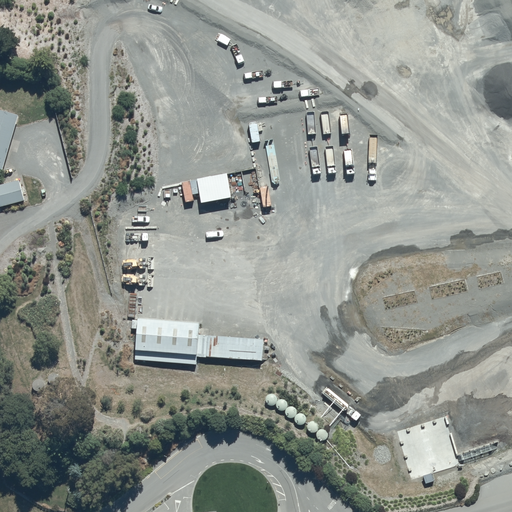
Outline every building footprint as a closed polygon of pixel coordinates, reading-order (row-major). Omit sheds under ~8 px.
[(0,85),(3,87),(4,81),(13,84),(15,78),(1,74),(0,76),(0,85)] [(0,166),(2,167),(18,115),(0,109),(0,166)] [(53,129),(41,131),(46,151),(57,149),(53,129)] [(196,177),(200,201),(231,195),(227,172),(196,177)] [(18,179),(0,184),(0,205),(4,204),(7,216),(26,211),(18,179)] [(76,181),(78,195),(94,193),(92,179),(76,181)] [(188,179),(178,180),(181,201),(191,199),(188,179)] [(57,218),(34,227),(36,233),(60,224),(57,218)] [(137,320),(132,320),(130,345),(132,345),(131,362),(134,362),(135,359),(196,364),(196,354),(259,359),(261,338),(199,333),(200,321),(137,316),(137,320)] [(49,376),(48,377),(48,378),(48,379),(49,379),(49,380),(49,381),(50,382),(51,383),(52,383),(53,384),(54,384),(55,384),(56,384),(57,384),(58,383),(59,383),(59,382),(60,382),(60,381),(61,381),(61,380),(61,379),(61,378),(61,377),(61,376),(61,375),(60,374),(60,373),(59,373),(59,372),(58,372),(57,372),(57,371),(56,371),(55,371),(54,371),(53,371),(52,372),(51,372),(51,373),(50,373),(50,374),(49,374),(49,375),(49,376)] [(34,389),(35,389),(35,390),(36,390),(37,390),(37,391),(38,391),(39,391),(40,391),(40,390),(41,390),(42,390),(43,389),(44,389),(44,388),(45,387),(45,386),(45,385),(45,384),(45,383),(45,382),(45,381),(44,381),(44,380),(43,379),(42,379),(42,378),(41,378),(40,378),(39,378),(38,378),(37,378),(36,378),(35,379),(34,379),(34,380),(33,381),(33,382),(33,383),(32,383),(32,384),(32,385),(33,386),(33,387),(33,388),(34,388),(34,389)] [(317,430),(316,430),(316,431),(316,432),(315,433),(315,434),(315,435),(315,436),(316,436),(316,437),(316,438),(317,438),(317,439),(318,439),(319,440),(320,440),(321,440),(322,440),(323,440),(324,440),(324,439),(325,439),(326,438),(326,437),(327,437),(327,436),(327,435),(327,434),(327,433),(327,432),(327,431),(326,431),(326,430),(325,430),(325,429),(324,429),(324,428),(323,428),(322,428),(321,428),(320,428),(319,428),(319,429),(318,429),(317,430)]
